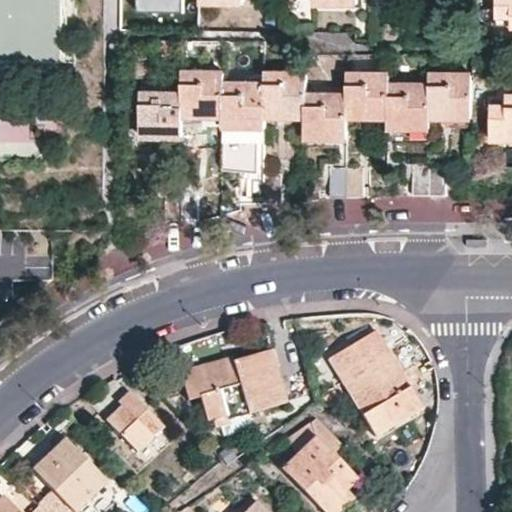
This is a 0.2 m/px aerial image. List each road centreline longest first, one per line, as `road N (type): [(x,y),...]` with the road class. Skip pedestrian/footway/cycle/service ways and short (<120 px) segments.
road 1 (residential): [(468,271),(306,275),(217,289),(78,345),(0,411)]
road 2 (residential): [(468,271),(475,511)]
